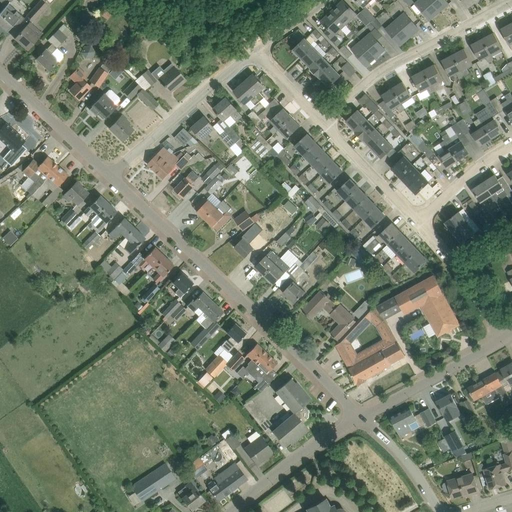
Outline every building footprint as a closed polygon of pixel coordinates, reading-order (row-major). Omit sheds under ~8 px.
[(42,0),(41,0),(27,15),(33,21),(48,5),(42,0)] [(397,0),(395,3),(402,11),(408,6),(402,0),(397,0)] [(428,0),(420,0),(416,4),(430,21),(439,12),(440,12),(428,0)] [(445,0),(428,0),(440,12),(449,4),(445,0)] [(343,1),(333,11),(345,24),(355,14),(343,1)] [(17,11),(9,3),(0,12),(0,25),(7,32),(18,19),(13,15),(17,11)] [(361,12),(364,15),(371,22),(371,23),(376,18),(365,7),(361,12)] [(108,20),(111,14),(105,10),(101,15),(108,20)] [(337,46),(342,42),(334,34),(345,24),(333,11),(321,22),(329,30),(324,33),(337,46)] [(405,14),(396,22),(410,38),(420,30),(405,14)] [(376,18),(371,23),(376,28),(381,24),(376,18)] [(27,50),(42,34),(30,22),(15,39),(27,50)] [(372,31),(376,28),(371,23),(371,22),(367,26),(372,31)] [(396,22),(387,30),(401,46),(410,38),(396,22)] [(511,23),(501,29),(509,44),(511,42),(511,23)] [(49,71),(53,67),(62,57),(63,53),(57,48),(67,36),(65,34),(69,30),(63,24),(52,36),(55,39),(37,59),(49,71)] [(376,28),(372,31),(371,33),(377,40),(382,35),(378,30),(376,28)] [(313,33),(318,39),(322,36),(316,29),(313,33)] [(355,35),(351,31),(349,33),(347,36),(350,39),(355,35)] [(371,33),(362,41),(376,58),(385,50),(377,40),(371,33)] [(483,39),(491,54),(502,48),(494,33),(483,39)] [(321,42),(327,48),(331,45),(325,38),(321,42)] [(303,59),(307,56),(314,49),(318,45),(314,41),(310,45),(305,39),(294,50),(303,59)] [(479,60),(485,57),(488,63),(494,60),(491,54),(483,39),(472,45),(479,60)] [(362,41),(352,50),(366,66),(376,58),(379,61),(378,61),(379,62),(379,61),(376,58),(362,41)] [(82,52),(86,57),(92,56),(95,51),(91,45),(84,46),(82,52)] [(340,50),(348,58),(353,54),(344,45),(340,50)] [(330,51),(336,57),(339,53),(333,47),(330,51)] [(303,59),(312,68),(323,57),(314,49),(307,56),(303,59)] [(453,55),(464,76),(470,73),(467,67),(472,64),(465,49),(453,55)] [(124,68),(131,60),(125,55),(118,62),(124,68)] [(459,78),(464,76),(453,55),(442,61),(449,76),(456,72),(459,78)] [(345,71),(350,77),(356,71),(349,64),(347,62),(342,56),(338,59),(344,65),(341,68),(345,71)] [(323,57),(312,68),(320,77),(331,66),(323,57)] [(440,89),(437,84),(443,80),(435,64),(424,71),(435,92),(440,89)] [(114,68),(121,73),(123,70),(117,65),(114,68)] [(158,78),(163,84),(169,92),(178,84),(180,86),(186,80),(173,65),(158,78)] [(329,86),(340,76),(331,66),(320,77),(329,86)] [(100,68),(90,81),(99,87),(108,73),(100,68)] [(504,79),(511,73),(510,69),(501,74),(504,79)] [(157,81),(148,70),(137,79),(135,81),(134,80),(134,81),(142,88),(145,91),(157,81)] [(70,90),(79,99),(90,86),(81,78),(82,77),(76,71),(70,77),(77,83),(70,90)] [(421,92),(427,89),(430,94),(435,92),(424,71),(412,77),(421,92)] [(504,79),(501,74),(494,78),(497,82),(504,79)] [(254,75),(244,83),(261,101),(264,97),(259,91),(265,87),(254,75)] [(142,88),(134,81),(124,92),(131,98),(141,87),(142,88)] [(392,89),(395,93),(405,109),(406,109),(402,104),(411,98),(403,82),(392,89)] [(234,91),(238,95),(246,104),(250,100),(255,105),(261,101),(244,83),(234,91)] [(481,85),(472,90),(475,94),(483,90),(481,85)] [(138,95),(146,103),(153,110),(158,104),(145,91),(142,88),(143,89),(138,95)] [(392,111),(398,107),(401,112),(405,109),(395,93),(392,89),(382,95),(392,111)] [(104,117),(105,118),(116,106),(115,105),(119,100),(119,98),(111,90),(109,90),(104,95),(104,94),(89,109),(96,115),(97,114),(103,119),(104,117)] [(475,94),(472,90),(465,94),(467,98),(475,94)] [(505,109),(507,113),(511,120),(511,96),(509,93),(505,96),(507,100),(502,104),(505,109)] [(497,97),(491,101),(499,113),(505,109),(502,104),(497,97)] [(214,109),(225,121),(231,115),(237,121),(243,116),(227,98),(214,109)] [(271,112),(272,111),(280,104),(275,99),(266,107),(271,112)] [(380,108),(378,106),(371,99),(366,104),(374,114),(378,110),(380,108)] [(445,111),(454,106),(451,101),(443,106),(445,111)] [(470,108),(466,101),(458,105),(462,113),(470,108)] [(479,119),(489,134),(491,139),(503,131),(493,117),(499,113),(491,101),(485,105),(487,107),(476,114),(479,119)] [(445,111),(443,106),(435,111),(438,115),(445,111)] [(270,131),(274,134),(292,117),(284,108),(271,121),(276,125),(270,131)] [(424,108),(416,112),(420,119),(427,114),(424,108)] [(257,124),(262,120),(254,110),(248,115),(257,124)] [(374,114),(380,120),(383,116),(378,110),(374,114)] [(356,131),(359,127),(367,120),(358,111),(347,121),(356,131)] [(129,122),(122,115),(110,128),(123,141),(133,130),(128,124),(129,122)] [(208,133),(214,128),(205,117),(192,128),(196,132),(207,145),(213,140),(208,133)] [(274,134),(280,129),(288,138),(300,126),(292,117),(274,134)] [(392,126),(386,119),(383,122),(389,129),(392,126)] [(423,119),(422,120),(416,125),(419,130),(427,123),(423,119)] [(457,123),(465,135),(471,132),(463,119),(457,123)] [(480,131),(474,134),(481,146),(491,139),(489,134),(479,119),(474,122),(480,131)] [(367,120),(359,127),(356,131),(364,140),(375,129),(367,120)] [(0,138),(15,152),(25,141),(5,123),(0,128),(0,138)] [(443,136),(455,156),(458,160),(469,153),(460,139),(465,135),(457,123),(453,125),(451,127),(456,134),(451,137),(448,133),(443,136)] [(419,130),(416,125),(409,131),(413,135),(416,132),(419,130)] [(231,126),(225,131),(236,143),(241,139),(241,138),(231,126)] [(175,138),(183,146),(187,142),(191,146),(199,142),(192,136),(184,128),(175,138)] [(397,138),(401,135),(395,128),(391,132),(397,138)] [(375,129),(364,140),(373,148),(384,138),(375,129)] [(231,147),(236,143),(225,131),(221,135),(220,135),(220,136),(230,148),(231,147)] [(427,156),(433,163),(433,162),(429,158),(435,153),(416,132),(413,135),(411,137),(427,156)] [(263,145),(267,141),(261,134),(257,138),(263,145)] [(295,145),(305,155),(317,143),(308,134),(295,145)] [(458,160),(455,156),(443,136),(446,141),(441,144),(445,151),(439,155),(447,167),(458,160)] [(373,148),(382,158),(392,147),(384,138),(373,148)] [(263,145),(269,150),(273,147),(267,141),(263,145)] [(305,155),(313,164),(326,152),(317,143),(305,155)] [(402,149),(407,153),(412,148),(408,144),(402,149)] [(148,165),(156,172),(172,155),(164,148),(148,165)] [(277,154),(281,159),(285,155),(287,153),(283,149),(279,153),(277,154)] [(199,152),(196,156),(201,161),(206,159),(199,152)] [(322,173),(331,165),(334,162),(326,152),(313,164),(322,173)] [(173,154),(172,155),(156,172),(163,179),(176,165),(182,170),(188,164),(189,165),(202,161),(195,154),(190,160),(185,156),(180,161),(173,154)] [(281,159),(288,165),(291,162),(285,155),(281,159)] [(27,189),(32,194),(36,190),(37,188),(39,187),(54,169),(58,165),(47,156),(40,165),(33,159),(22,171),(29,177),(33,173),(39,178),(35,182),(34,181),(27,189)] [(391,168),(400,177),(413,165),(404,156),(391,168)] [(429,166),(433,163),(427,156),(423,160),(429,166)] [(334,162),(331,165),(322,173),(327,178),(331,183),(343,171),(334,162)] [(239,171),(231,164),(226,169),(234,176),(239,171)] [(33,193),(33,194),(35,192),(39,195),(47,186),(52,191),(68,175),(58,165),(54,169),(39,187),(38,189),(37,188),(36,190),(33,193)] [(213,178),(221,169),(216,165),(208,174),(213,178)] [(291,168),(297,175),(301,171),(294,165),(291,168)] [(413,165),(400,177),(408,186),(421,173),(413,165)] [(443,174),(438,169),(433,173),(438,178),(439,178),(438,178),(442,175),(443,174)] [(193,170),(189,174),(174,189),(183,198),(195,186),(193,184),(199,177),(193,170)] [(22,183),(27,175),(22,173),(18,181),(22,183)] [(220,173),(216,177),(206,188),(211,193),(225,178),(220,173)] [(421,173),(408,186),(417,195),(430,182),(421,173)] [(299,177),(306,184),(309,180),(303,174),(299,177)] [(484,183),(487,187),(498,204),(503,201),(502,199),(507,196),(511,203),(511,202),(511,190),(508,184),(503,187),(495,176),(484,183)] [(350,178),(347,182),(338,190),(347,200),(359,188),(350,178)] [(71,198),(78,204),(88,193),(76,182),(63,196),(68,201),(71,198)] [(498,204),(487,187),(484,183),(473,190),(480,201),(487,197),(493,207),(498,204)] [(314,194),(318,190),(317,188),(312,184),(308,187),(314,194)] [(359,188),(347,200),(356,209),(368,197),(359,188)] [(109,203),(100,195),(85,212),(88,214),(93,209),(98,214),(109,203)] [(224,200),(217,208),(205,196),(194,208),(198,211),(198,212),(206,219),(224,200)] [(315,212),(321,205),(312,196),(306,203),(315,212)] [(368,197),(356,209),(365,218),(377,207),(368,197)] [(224,200),(206,219),(213,227),(214,227),(218,231),(231,214),(228,211),(232,208),(224,200)] [(324,204),(330,210),(334,207),(327,200),(324,204)] [(474,201),(469,204),(474,211),(478,209),(474,201)] [(109,203),(98,214),(103,219),(96,226),(100,230),(117,211),(109,203)] [(299,208),(295,205),(290,210),(294,214),(299,208)] [(377,207),(365,218),(374,228),(386,216),(377,207)] [(62,220),(59,222),(64,227),(66,226),(66,225),(76,213),(72,209),(61,219),(62,220)] [(343,216),(336,209),(333,213),(339,220),(343,216)] [(339,224),(326,211),(322,215),(335,228),(339,224)] [(453,233),(467,222),(459,212),(445,223),(453,233)] [(495,237),(503,232),(499,226),(490,212),(483,216),(488,224),(495,237)] [(77,229),(74,226),(82,219),(76,213),(66,225),(66,226),(73,233),(77,229)] [(305,219),(308,224),(310,227),(317,221),(316,219),(312,213),(305,219)] [(243,231),(256,222),(251,216),(239,225),(243,231)] [(488,224),(483,216),(479,218),(484,226),(488,224)] [(124,218),(109,233),(115,239),(121,233),(125,237),(119,243),(120,244),(135,228),(124,218)] [(327,229),(331,224),(324,218),(317,225),(323,230),(326,228),(327,229)] [(342,222),(348,229),(352,226),(346,219),(342,222)] [(461,244),(475,232),(467,222),(453,233),(461,244)] [(389,244),(401,232),(392,223),(380,235),(389,244)] [(145,238),(135,228),(120,244),(131,254),(145,238)] [(259,233),(253,228),(235,247),(246,258),(254,249),(248,244),(259,233)] [(357,238),(361,235),(354,228),(351,231),(357,238)] [(89,247),(100,236),(96,231),(85,242),(89,247)] [(282,245),(290,236),(286,232),(278,241),(282,245)] [(410,241),(401,232),(389,244),(398,253),(410,241)] [(14,242),(7,234),(3,238),(10,246),(14,242)] [(508,245),(504,237),(501,239),(502,240),(494,244),(499,255),(510,250),(508,245)] [(366,248),(372,254),(376,251),(374,248),(379,243),(375,239),(366,248)] [(410,241),(398,253),(406,262),(419,251),(410,241)] [(362,262),(369,256),(359,245),(352,252),(362,262)] [(148,262),(153,268),(161,260),(164,256),(155,247),(138,264),(143,268),(148,262)] [(272,250),(267,256),(266,256),(256,267),(265,275),(268,272),(281,258),(272,250)] [(281,258),(268,272),(265,275),(274,284),(285,273),(287,272),(291,276),(300,266),(303,263),(289,250),(281,258)] [(419,251),(406,262),(416,272),(428,260),(419,251)] [(379,254),(375,257),(381,264),(385,260),(379,254)] [(154,278),(158,282),(174,265),(164,256),(161,260),(153,268),(159,273),(154,278)] [(354,266),(357,260),(349,257),(347,263),(354,266)] [(104,260),(100,264),(99,265),(103,269),(106,272),(107,271),(111,267),(104,260)] [(305,260),(303,263),(300,266),(304,270),(310,265),(305,260)] [(123,271),(124,270),(116,262),(111,267),(107,271),(115,279),(123,271)] [(131,262),(124,270),(123,271),(127,275),(136,267),(131,262)] [(384,267),(388,272),(390,273),(394,270),(387,263),(384,267)] [(299,286),(310,275),(304,270),(300,266),(291,276),(282,286),(286,290),(283,293),(295,304),(305,292),(299,286)] [(122,282),(127,277),(122,272),(114,280),(120,285),(122,282)] [(396,272),(395,273),(392,276),(399,283),(402,279),(396,272)] [(182,273),(173,282),(179,288),(175,292),(181,298),(185,293),(184,292),(193,283),(182,273)] [(434,275),(396,296),(405,313),(421,305),(438,337),(460,325),(443,293),(444,293),(434,275)] [(159,289),(155,284),(147,291),(152,296),(159,289)] [(121,292),(123,294),(125,296),(130,291),(126,287),(121,292)] [(147,301),(152,296),(147,291),(142,296),(147,301)] [(339,342),(356,322),(355,319),(339,304),(337,307),(320,291),(302,310),(312,319),(324,307),(331,314),(330,314),(340,324),(331,334),(337,340),(337,339),(339,341),(339,342)] [(188,306),(194,311),(199,316),(213,302),(202,292),(194,301),(193,301),(188,306)] [(163,313),(167,318),(164,321),(165,321),(181,305),(176,300),(163,313)] [(213,302),(199,316),(196,320),(202,325),(209,318),(213,322),(214,321),(223,311),(213,302)] [(187,310),(181,305),(165,321),(171,327),(187,310)] [(385,319),(371,307),(364,314),(372,322),(377,327),(385,319)] [(205,328),(194,340),(201,346),(212,335),(220,326),(214,321),(213,322),(206,329),(205,328)] [(235,323),(227,332),(231,336),(227,341),(226,340),(221,346),(228,352),(233,346),(232,346),(237,341),(238,342),(246,333),(235,323)] [(398,343),(393,334),(379,342),(384,351),(349,369),(358,385),(359,386),(367,381),(366,380),(366,381),(365,379),(391,364),(391,363),(405,355),(398,343)] [(159,342),(157,345),(164,351),(170,343),(163,337),(159,342)] [(239,374),(244,378),(249,372),(267,353),(257,343),(246,354),(251,359),(247,363),(248,365),(239,374)] [(171,349),(167,353),(171,357),(175,353),(171,349)] [(277,363),(267,353),(249,372),(258,381),(265,373),(267,374),(277,363)] [(237,354),(228,363),(233,367),(242,359),(237,354)] [(206,370),(214,377),(227,363),(219,355),(206,370)] [(503,373),(498,376),(504,386),(504,387),(509,384),(510,385),(511,383),(511,363),(501,369),(503,373)] [(207,372),(202,377),(208,383),(213,378),(207,372)] [(468,388),(475,400),(482,396),(486,404),(500,397),(505,407),(511,402),(511,401),(504,387),(504,386),(498,376),(496,372),(468,388)] [(286,448),(308,429),(307,427),(303,423),(307,419),(305,417),(307,416),(307,412),(306,410),(308,409),(304,405),(311,399),(307,394),(292,377),(275,391),(293,412),(293,414),(272,431),(269,428),(273,425),(252,399),(243,405),(272,441),(277,437),(286,448)] [(260,392),(266,386),(269,383),(263,378),(255,387),(260,392)] [(219,403),(225,396),(219,390),(213,397),(219,403)] [(439,401),(437,401),(446,420),(460,413),(451,394),(443,398),(443,397),(438,399),(439,401)] [(468,399),(464,401),(461,402),(470,420),(477,416),(468,399)] [(511,404),(501,412),(509,425),(511,423),(511,404)] [(390,418),(393,422),(400,436),(412,430),(420,426),(417,420),(410,407),(390,418)] [(429,408),(421,413),(428,426),(436,422),(429,408)] [(456,430),(445,436),(446,438),(451,448),(455,456),(463,452),(461,448),(465,445),(456,430)] [(250,443),(244,447),(257,464),(273,453),(257,431),(247,438),(250,443)] [(241,443),(232,433),(225,439),(233,449),(241,443)] [(209,447),(218,439),(217,437),(215,438),(212,434),(204,440),(208,444),(209,447)] [(451,448),(446,438),(438,442),(443,453),(451,448)] [(511,444),(510,438),(501,441),(503,446),(511,444)] [(511,470),(511,450),(505,453),(505,455),(507,463),(500,466),(485,470),(490,489),(506,484),(502,472),(509,470),(509,471),(511,470)] [(464,461),(475,458),(473,452),(462,456),(464,461)] [(203,463),(199,457),(187,467),(191,472),(203,463)] [(220,482),(210,489),(218,501),(248,479),(236,462),(216,477),(220,482)] [(196,477),(207,468),(204,464),(193,473),(196,477)] [(133,485),(137,491),(129,496),(134,505),(169,482),(160,468),(133,485)] [(451,491),(453,498),(467,493),(468,495),(478,492),(474,473),(448,481),(448,482),(444,483),(443,485),(444,491),(447,492),(451,491)] [(178,493),(183,498),(192,510),(204,500),(191,483),(178,493)] [(345,511),(346,511),(345,510),(344,510),(342,509),(341,509),(340,509),(339,509),(338,509),(336,509),(334,505),(330,507),(325,498),(306,508),(307,511),(345,511)]
